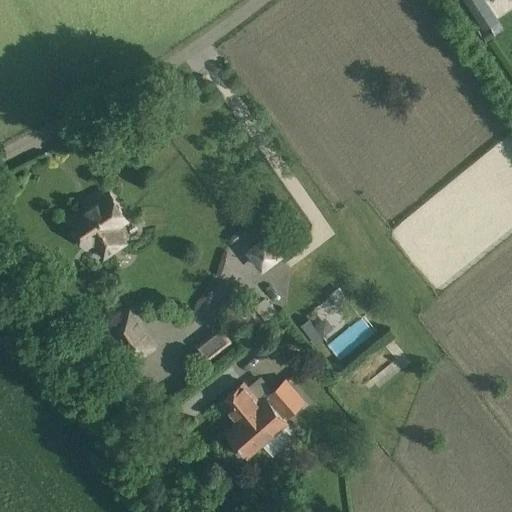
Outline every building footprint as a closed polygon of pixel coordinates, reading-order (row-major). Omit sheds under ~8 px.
[(463,0),(484,31),(498,21),(484,0),(463,0)] [(107,195),(105,191),(89,202),(92,206),(74,217),(92,244),(100,239),(110,253),(130,240),(120,225),(132,217),(114,190),(107,195)] [(262,272),(284,255),(267,233),(245,250),(262,272)] [(354,304),(358,293),(345,288),(340,298),(354,304)] [(220,313),(251,329),(262,320),(247,300),(231,292),(220,313)] [(115,357),(131,348),(139,359),(160,345),(135,307),(113,321),(119,330),(104,339),(115,357)] [(220,326),(194,346),(206,362),(232,341),(220,326)] [(393,333),(370,355),(385,370),(408,348),(393,333)] [(306,402),(286,378),(267,394),(269,396),(286,416),(287,418),(306,402)] [(244,383),(220,402),(237,422),(226,431),(237,444),(237,445),(240,448),(247,456),(287,424),(283,419),(286,416),(269,396),(266,398),(259,403),(257,401),(258,400),(244,383)]
